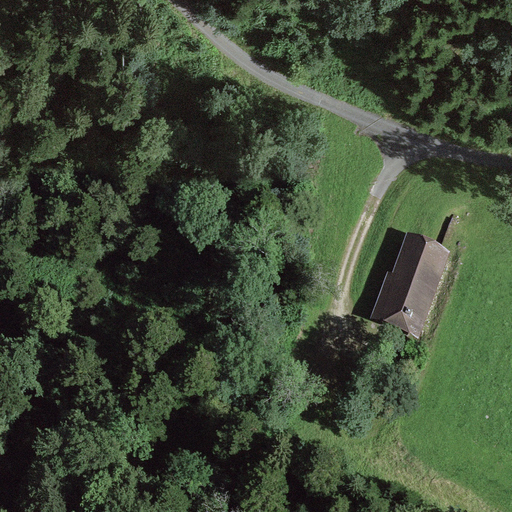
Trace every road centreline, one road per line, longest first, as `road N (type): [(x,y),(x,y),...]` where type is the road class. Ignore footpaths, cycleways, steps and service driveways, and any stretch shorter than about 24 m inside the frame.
road 1 (track): [(410,138),(268,78),(179,0)]
road 2 (track): [(342,298),(363,228),(410,138)]
